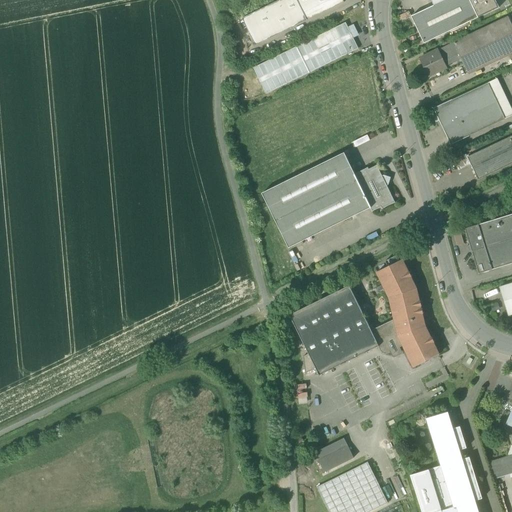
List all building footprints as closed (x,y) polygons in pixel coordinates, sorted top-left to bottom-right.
[(256,46),(308,21),(297,0),(281,0),(243,19),(256,46)] [(297,0),(308,21),(345,3),(343,0),(297,0)] [(412,17),(424,44),(479,18),(473,6),(469,0),(447,0),(434,6),(412,17)] [(486,0),(473,6),(479,18),(499,9),(495,0),(486,0)] [(462,60),(469,75),(511,54),(511,25),(508,18),(484,29),(454,43),(459,55),(462,60)] [(344,23),(253,69),(265,94),(357,49),(344,23)] [(438,51),(444,63),(459,55),(454,43),(438,51)] [(421,59),(428,76),(439,71),(440,72),(447,68),(446,67),(444,63),(438,51),(427,56),(421,59)] [(444,63),(446,67),(462,60),(459,55),(444,63)] [(488,84),(505,120),(511,116),(511,110),(497,79),(488,84)] [(488,84),(453,100),(464,124),(445,133),(451,145),(505,120),(488,84)] [(442,125),(445,133),(464,124),(453,100),(434,109),(442,125)] [(479,180),(511,164),(511,136),(468,158),(472,167),(479,180)] [(289,249),(370,209),(371,208),(355,175),(344,154),(262,194),(289,249)] [(455,162),(461,173),(472,167),(468,158),(467,156),(455,162)] [(368,168),(355,175),(371,208),(370,209),(372,213),(381,208),(382,210),(396,203),(388,187),(386,184),(389,177),(384,176),(383,177),(377,166),(369,170),(368,168)] [(511,215),(478,225),(492,270),(511,264),(511,215)] [(479,275),(492,270),(478,225),(465,230),(470,247),(469,247),(469,248),(469,251),(471,252),(472,251),(479,275)] [(461,234),(454,235),(457,247),(464,245),(461,234)] [(390,298),(395,319),(399,337),(404,346),(414,367),(439,355),(433,344),(435,343),(435,341),(434,341),(433,339),(434,338),(432,337),(431,338),(425,327),(422,315),(424,314),(425,313),(423,312),(423,311),(424,309),(422,308),(421,309),(421,308),(422,307),(423,306),(422,305),(421,303),(422,302),(421,301),(419,301),(416,289),(411,278),(412,277),(413,276),(411,275),(411,274),(411,272),(409,272),(408,272),(402,261),(392,266),(389,265),(388,268),(378,273),(383,284),(382,285),(381,287),(376,289),(378,293),(383,290),(385,291),(386,290),(390,298)] [(511,284),(500,288),(509,317),(511,315),(511,284)] [(319,376),(379,347),(380,347),(372,331),(350,286),(290,315),(309,354),(316,369),(319,376)] [(399,349),(404,346),(399,337),(395,319),(372,331),(380,347),(379,347),(382,353),(387,355),(392,352),(394,356),(395,356),(400,354),(401,353),(399,349)] [(309,354),(303,357),(305,374),(316,369),(309,354)] [(430,420),(432,426),(444,423),(446,431),(449,430),(445,415),(430,420)] [(439,511),(475,511),(472,503),(483,499),(470,458),(459,461),(456,452),(467,449),(460,427),(449,430),(446,431),(444,423),(432,426),(432,427),(444,466),(456,507),(439,511)] [(344,439),(329,446),(332,452),(347,445),(344,439)] [(329,446),(315,454),(324,473),(354,459),(347,445),(332,452),(329,446)] [(511,455),(489,463),(495,480),(511,474),(511,455)] [(317,488),(328,511),(371,511),(388,504),(368,463),(317,488)] [(422,511),(439,511),(456,507),(444,466),(411,476),(414,487),(422,511)]
